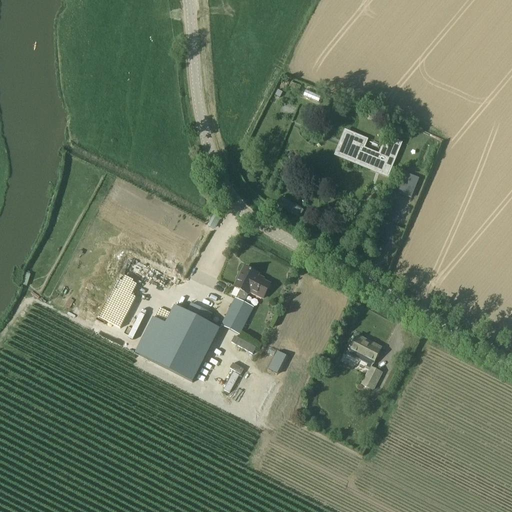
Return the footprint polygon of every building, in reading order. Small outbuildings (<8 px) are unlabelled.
[(346,134),(340,147),(351,151),(347,159),(387,176),(400,145),(387,140),(380,158),(362,150),(365,141),(346,134)] [(339,161),(333,176),(369,189),(375,173),(339,161)] [(411,177),(411,179),(406,177),(407,175),(406,175),(404,182),(415,187),(418,180),(411,177)] [(372,185),(368,196),(377,199),(381,188),(372,185)] [(235,299),(221,327),(240,337),(254,309),(244,304),(250,293),(263,300),(270,287),(270,286),(260,281),(261,280),(261,279),(258,277),(258,276),(245,268),(244,269),(234,289),(240,292),(236,300),(235,299)] [(173,306),(181,308),(185,297),(177,295),(173,306)] [(154,318),(135,355),(143,359),(192,384),(220,330),(208,324),(212,315),(191,304),(187,313),(175,307),(166,325),(154,318)] [(348,353),(347,356),(360,362),(368,366),(366,369),(369,371),(371,368),(371,369),(381,350),(356,337),(348,352),(348,353)] [(232,344),(253,355),(256,349),(235,338),(232,344)] [(277,353),(268,371),(279,376),(288,359),(277,353)] [(369,371),(362,385),(373,391),(382,374),(371,369),(371,368),(369,371)] [(231,394),(239,375),(233,373),(225,392),(231,394)]
